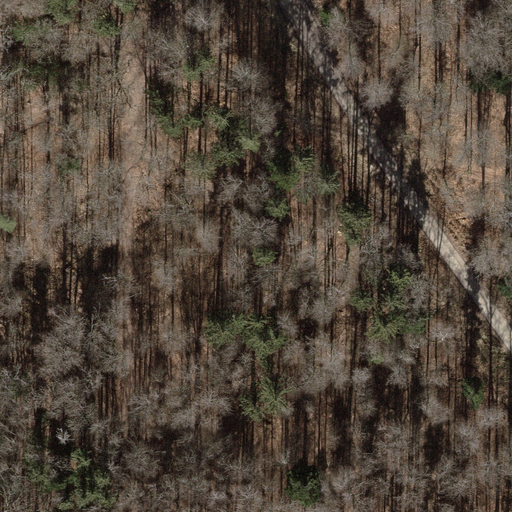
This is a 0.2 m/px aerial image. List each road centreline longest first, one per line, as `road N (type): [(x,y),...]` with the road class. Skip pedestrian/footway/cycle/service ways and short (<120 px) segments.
road 1 (track): [(511,178),(470,173),(170,68),(147,43),(130,95),(128,404),(102,511)]
road 2 (track): [(297,0),(456,274),(511,342)]
road 3 (track): [(0,46),(147,43),(178,0)]
road 4 (track): [(0,145),(32,119),(83,99),(130,95)]
